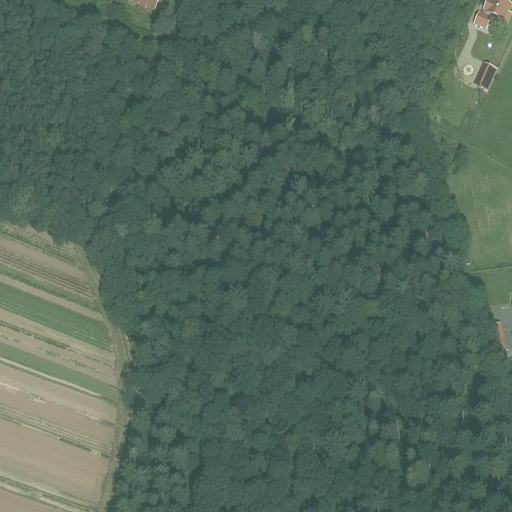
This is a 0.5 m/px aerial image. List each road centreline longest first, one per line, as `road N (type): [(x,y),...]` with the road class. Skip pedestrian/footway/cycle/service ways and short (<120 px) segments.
road 1 (track): [(3,0),(129,74),(125,154),(94,249),(133,358),(134,422),(113,511)]
road 2 (track): [(381,0),(489,358),(511,407)]
